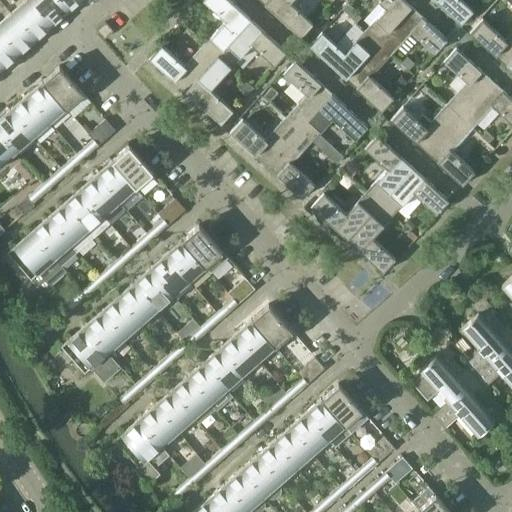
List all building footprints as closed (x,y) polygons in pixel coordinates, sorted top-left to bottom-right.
[(28,0),(25,0),(11,13),(35,40),(51,25),(28,0)] [(28,0),(51,25),(67,11),(57,0),(28,0)] [(57,0),(67,11),(79,0),(57,0)] [(218,56),(251,19),(230,0),(202,0),(226,22),(206,44),(218,56)] [(291,3),(293,0),(269,0),(265,4),(300,36),(312,23),(291,3)] [(377,0),(387,9),(366,31),(378,42),(411,6),(404,0),(377,0)] [(462,0),(434,0),(461,24),(474,11),(462,0)] [(447,39),(411,6),(378,42),(392,54),(413,31),(436,52),(447,39)] [(0,32),(19,54),(35,40),(11,13),(0,22),(0,32)] [(511,34),(507,40),(483,18),(470,32),(506,66),(511,58),(511,34)] [(251,19),(218,56),(231,68),(253,44),(276,64),(287,52),(251,19)] [(105,21),(96,29),(104,38),(114,30),(105,21)] [(345,78),(378,42),(366,31),(346,53),(322,31),(309,45),(345,78)] [(0,64),(3,68),(19,54),(0,32),(0,64)] [(392,54),(378,42),(345,78),(381,111),(394,97),(372,77),(392,54)] [(149,58),(186,92),(218,56),(206,44),(186,66),(161,44),(149,58)] [(447,105),(459,116),(492,80),(456,47),(443,61),(468,83),(447,105)] [(231,68),(218,56),(186,92),(221,124),(233,110),(211,90),(231,68)] [(400,64),(408,71),(414,63),(407,57),(400,64)] [(307,96),(287,118),(299,129),(332,93),(296,60),(283,74),(307,96)] [(59,65),(41,80),(65,107),(83,92),(59,65)] [(393,87),(398,92),(407,82),(402,77),(393,87)] [(236,86),(246,95),(253,87),(242,78),(236,86)] [(49,122),(65,107),(41,80),(25,95),(49,122)] [(511,98),(492,80),(459,116),(473,129),(494,105),(511,121),(511,98)] [(270,101),(278,92),(272,87),(264,96),(270,101)] [(333,118),(356,140),(368,126),(332,93),(299,129),(313,142),(321,149),(328,141),(319,133),(333,118)] [(33,136),(49,122),(25,95),(9,109),(33,136)] [(390,119),(427,152),(459,116),(447,105),(427,127),(403,105),(390,119)] [(0,131),(17,151),(33,136),(9,109),(0,117),(0,131)] [(453,151),(473,129),(459,116),(427,152),(462,185),(475,171),(453,151)] [(93,140),(98,145),(116,130),(105,118),(88,134),(93,140)] [(266,165),(299,129),(287,118),(267,140),(243,118),(230,132),(266,165)] [(292,164),(313,142),(299,129),(266,165),(302,198),(315,184),(292,164)] [(0,165),(17,151),(0,131),(0,165)] [(487,131),(482,136),(489,143),(494,138),(487,131)] [(379,203),(412,167),(375,134),(362,148),(387,170),(367,192),(379,203)] [(76,155),(81,160),(98,145),(93,140),(76,155)] [(135,187),(153,172),(129,145),(112,160),(135,187)] [(336,148),(328,156),(337,164),(344,156),(343,155),(336,148)] [(60,169),(65,174),(81,160),(76,155),(60,169)] [(112,160),(95,175),(119,202),(135,187),(112,160)] [(350,164),(346,170),(353,177),(358,172),(350,164)] [(412,167),(379,203),(392,215),(413,192),(436,213),(448,200),(412,167)] [(60,169),(44,183),(49,188),(65,174),(60,169)] [(126,210),(119,202),(95,175),(78,189),(103,216),(110,224),(126,210)] [(34,202),(49,188),(44,183),(29,197),(34,202)] [(110,224),(103,216),(78,189),(62,204),(93,239),(110,224)] [(311,206),(346,239),(379,203),(367,192),(348,214),(323,192),(311,206)] [(17,205),(23,212),(33,204),(27,198),(17,205)] [(158,213),(162,218),(168,224),(185,209),(175,198),(158,213)] [(392,215),(379,203),(346,239),(383,272),(395,258),(373,237),(392,215)] [(46,218),(70,245),(77,253),(93,239),(62,204),(46,218)] [(70,245),(46,218),(30,232),(54,259),(61,267),(63,265),(77,253),(70,245)] [(168,224),(162,218),(146,233),(151,239),(168,224)] [(415,225),(409,220),(404,226),(410,231),(415,225)] [(181,239),(205,266),(211,273),(228,258),(199,224),(181,239)] [(54,259),(30,232),(7,252),(31,279),(32,278),(44,292),(68,271),(63,265),(61,267),(54,259)] [(130,247),(135,253),(151,239),(146,233),(130,247)] [(164,254),(188,281),(205,266),(181,239),(164,254)] [(130,247),(113,261),(119,267),(135,253),(130,247)] [(172,295),(188,281),(164,254),(148,269),(172,295)] [(97,276),(102,282),(119,267),(113,261),(97,276)] [(156,310),(172,295),(148,269),(132,283),(156,310)] [(511,274),(499,285),(511,299),(511,274)] [(87,296),(102,282),(97,276),(81,290),(87,296)] [(228,292),(232,297),(238,304),(255,288),(245,277),(228,292)] [(132,283),(116,297),(140,324),(156,310),(132,283)] [(87,296),(81,290),(65,304),(71,310),(87,296)] [(100,311),(124,338),(140,324),(116,297),(100,311)] [(221,318),(238,304),(232,297),(216,312),(221,318)] [(275,346),(292,331),(268,304),(251,319),(275,346)] [(84,325),(108,352),(124,338),(100,311),(84,325)] [(204,333),(221,318),(216,312),(198,326),(204,333)] [(465,367),(473,375),(511,339),(511,329),(507,325),(504,328),(493,315),(486,322),(477,312),(460,327),(478,348),(463,360),(467,365),(465,367)] [(275,346),(251,319),(234,334),(258,361),(275,346)] [(120,367),(108,352),(84,325),(61,346),(85,373),(91,367),(104,382),(120,367)] [(188,347),(204,333),(198,326),(182,341),(188,347)] [(258,361),(234,334),(218,348),(242,375),(258,361)] [(511,339),(473,375),(475,377),(485,389),(486,388),(485,386),(500,373),(511,386),(511,339)] [(171,361),(188,347),(182,341),(166,355),(171,361)] [(242,375),(218,348),(202,362),(226,389),(242,375)] [(475,377),(473,375),(465,367),(463,369),(452,356),(443,363),(435,354),(417,369),(421,373),(411,382),(427,400),(437,392),(446,402),(447,402),(475,377)] [(155,376),(171,361),(166,355),(150,369),(155,376)] [(325,368),(315,357),(298,372),(302,377),(308,383),(325,368)] [(233,397),(226,389),(202,362),(186,377),(210,403),(215,409),(217,412),(233,397)] [(150,369),(134,384),(139,390),(155,376),(150,369)] [(198,423),(215,409),(210,403),(186,377),(169,391),(193,418),(198,423)] [(302,377),(286,391),(292,397),(308,383),(302,377)] [(475,377),(447,402),(446,402),(431,415),(442,428),(457,415),(475,435),(493,420),(484,410),(493,403),(482,391),(485,389),(475,377)] [(320,399),(351,433),(368,418),(338,383),(320,399)] [(123,404),(139,390),(134,384),(118,397),(123,404)] [(193,418),(169,391),(153,405),(177,432),(193,418)] [(275,412),(292,397),(286,391),(270,405),(275,412)] [(320,399),(304,413),(328,440),(335,448),(351,433),(320,399)] [(137,420),(161,447),(177,432),(153,405),(137,420)] [(254,420),(259,426),(275,412),(270,405),(254,420)] [(312,454),(328,440),(304,413),(288,427),(312,454)] [(138,467),(161,447),(137,420),(114,440),(138,467)] [(254,420),(237,434),(243,440),(259,426),(254,420)] [(88,433),(89,432),(89,431),(89,429),(89,428),(88,426),(87,425),(86,424),(85,424),(84,423),(83,423),(81,423),(80,423),(78,424),(77,425),(76,426),(75,427),(75,428),(75,430),(75,431),(75,433),(76,434),(77,435),(78,436),(80,436),(81,437),(82,437),(84,437),(85,436),(86,435),(87,434),(88,433)] [(288,427),(272,441),(296,468),(312,454),(288,427)] [(237,434),(221,448),(226,455),(243,440),(237,434)] [(367,451),(372,456),(377,462),(395,447),(385,436),(367,451)] [(296,468),(272,441),(256,455),(280,483),(296,468)] [(210,469),(226,455),(221,448),(205,463),(210,469)] [(240,470),(264,497),(265,496),(267,497),(271,498),(275,496),(277,495),(279,494),(280,490),(280,486),(279,483),(280,483),(256,455),(240,470)] [(361,477),(377,462),(372,456),(356,470),(361,477)] [(385,471),(391,477),(396,482),(412,468),(402,456),(385,471)] [(205,463),(188,477),(194,483),(210,469),(205,463)] [(223,484),(247,511),(248,510),(250,511),(255,511),(259,511),(261,510),(262,508),(264,504),(264,500),(263,498),(264,497),(240,470),(223,484)] [(356,470),(340,484),(345,491),(361,477),(356,470)] [(391,477),(385,471),(369,486),(374,492),(391,477)] [(178,497),(194,483),(188,477),(172,491),(178,497)] [(246,511),(247,511),(223,484),(207,498),(218,511),(246,511)] [(329,505),(345,491),(340,484),(323,499),(329,505)] [(359,506),(374,492),(369,486),(353,500),(359,506)] [(418,508),(421,511),(451,511),(429,486),(411,501),(418,509),(418,508)] [(218,511),(207,498),(191,511),(218,511)] [(308,511),(320,511),(329,505),(323,499),(308,511)] [(353,500),(339,511),(351,511),(359,506),(353,500)]
